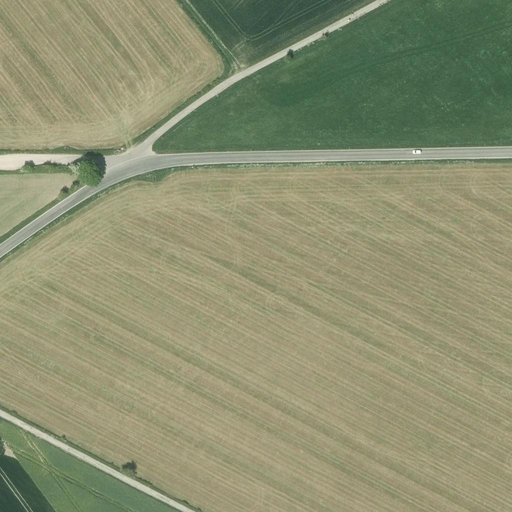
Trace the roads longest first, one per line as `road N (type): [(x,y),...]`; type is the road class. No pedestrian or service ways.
road 1 (tertiary): [(132,167),(199,157),(511,150)]
road 2 (unclassified): [(132,167),(181,117),(277,55),(386,0)]
road 3 (track): [(187,511),(0,413)]
road 4 (tertiary): [(0,252),(96,183),(132,167)]
road 5 (track): [(0,162),(132,167)]
